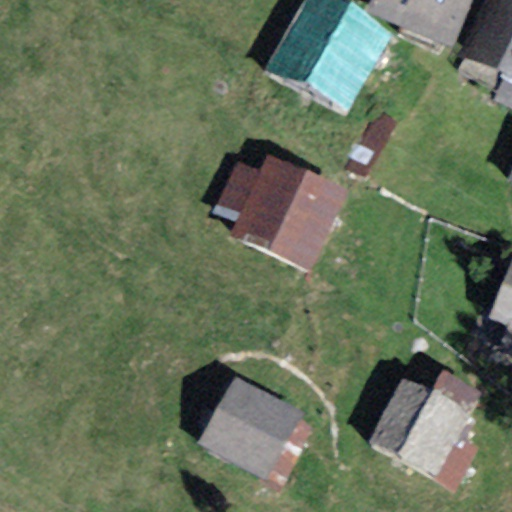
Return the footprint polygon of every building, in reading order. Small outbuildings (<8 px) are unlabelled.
[(466,0),(385,0),(379,14),(446,44),(466,0)] [(511,0),(495,0),(471,57),(511,75),(511,88),(505,105),(511,107),(511,0)] [(387,44),(312,1),(269,75),(345,118),(387,44)] [(344,210),(265,171),(258,185),(238,176),(216,220),(316,268),(344,210)] [(511,284),(497,324),(511,329),(511,284)] [(307,424),(233,388),(202,452),(276,488),(307,424)] [(474,426),(396,390),(369,448),(446,484),(474,426)]
